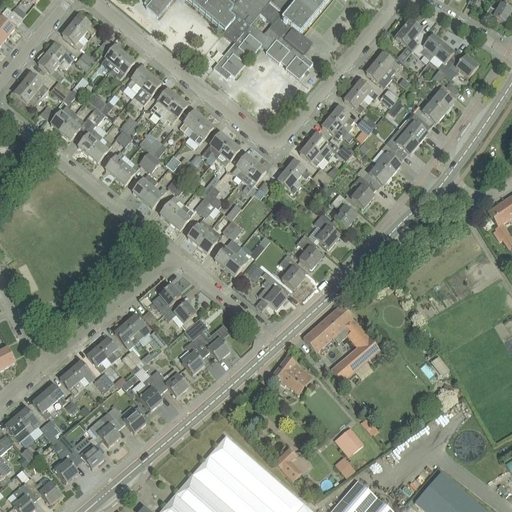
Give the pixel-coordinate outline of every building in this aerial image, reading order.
[(148,0),(144,4),(148,7),(146,9),(158,19),(173,0),(186,0),(186,1),(225,33),(222,35),(234,45),(214,70),(227,82),(231,77),(235,80),(245,67),(243,65),(249,58),(251,60),(261,47),(268,53),(266,55),(279,66),(281,64),(288,69),(286,71),(299,82),(313,65),(303,57),(313,46),(301,35),(329,0),(148,0)] [(474,8),(478,0),(470,0),(468,5),(474,8)] [(511,12),(504,7),(501,6),(497,13),(490,9),(487,15),(505,25),(511,12)] [(7,20),(12,14),(7,10),(2,16),(7,20)] [(13,13),(12,14),(7,20),(17,28),(23,21),(13,13)] [(79,18),(71,28),(83,38),(88,33),(93,37),(96,33),(79,18)] [(0,20),(0,34),(7,40),(15,31),(1,19),(0,20)] [(415,51),(427,36),(425,38),(421,35),(422,33),(410,23),(396,40),(413,54),(415,51)] [(63,38),(70,44),(80,52),(84,48),(78,44),(83,38),(71,28),(63,38)] [(420,59),(422,57),(429,63),(434,58),(444,47),(433,37),(429,42),(425,39),(428,36),(427,36),(415,51),(413,54),(420,59)] [(106,41),(105,42),(104,44),(98,51),(103,55),(111,45),(106,41)] [(55,47),(47,57),(64,72),(68,66),(72,62),(63,54),(55,47)] [(444,47),(434,58),(443,66),(439,70),(438,69),(445,75),(456,62),(456,61),(454,63),(450,60),(454,55),(444,47)] [(101,66),(105,70),(110,74),(125,56),(115,48),(109,56),(101,66)] [(80,60),(91,70),(96,64),(85,55),(80,60)] [(125,56),(110,74),(115,69),(120,73),(116,79),(120,82),(129,72),(135,64),(125,56)] [(383,56),(375,66),(390,79),(395,74),(399,69),(391,62),(383,56)] [(59,67),(64,72),(47,57),(39,67),(46,73),(56,82),(56,81),(61,84),(64,81),(54,73),(59,67)] [(456,62),(445,75),(449,70),(456,76),(460,72),(469,80),(479,69),(466,58),(460,65),(456,62)] [(87,75),(91,70),(80,60),(76,65),(87,75)] [(392,81),(390,79),(375,66),(367,76),(374,82),(383,89),(384,90),(392,81)] [(133,100),(134,100),(152,78),(142,70),(135,78),(127,88),(131,92),(132,91),(137,95),(133,100)] [(22,86),(40,101),(49,91),(31,76),(22,86)] [(152,78),(134,100),(143,108),(147,104),(155,94),(161,86),(152,78)] [(73,91),(78,96),(88,84),(83,80),(73,91)] [(410,86),(404,80),(399,86),(406,92),(410,86)] [(352,93),(368,106),(373,100),(375,102),(378,98),(368,89),(361,83),(352,93)] [(55,89),(67,99),(71,94),(59,84),(55,89)] [(459,92),(452,85),(451,85),(446,90),(456,98),(456,97),(455,97),(459,92)] [(40,101),(22,86),(14,96),(32,110),(40,101)] [(431,104),(445,116),(454,105),(451,103),(455,98),(457,99),(456,98),(446,90),(443,87),(438,93),(440,94),(431,104)] [(62,104),(67,99),(55,89),(50,94),(62,104)] [(69,107),(78,96),(73,91),(71,94),(67,99),(62,104),(63,104),(64,103),(69,107)] [(388,91),(384,96),(395,105),(399,100),(388,91)] [(168,92),(153,110),(150,114),(159,122),(178,100),(168,92)] [(360,116),(364,111),(368,106),(352,93),(344,103),(352,109),(360,116)] [(395,105),(384,96),(380,102),(390,110),(395,105)] [(106,106),(96,98),(90,105),(96,110),(100,113),(106,106)] [(164,125),(167,121),(173,126),(188,108),(178,100),(159,122),(164,125)] [(100,114),(105,118),(114,108),(109,103),(106,106),(100,113),(100,114)] [(393,108),(399,113),(403,107),(397,103),(393,108)] [(445,116),(431,104),(424,113),(419,109),(413,115),(429,129),(433,124),(436,126),(445,116)] [(47,123),(55,113),(51,110),(49,108),(41,118),(47,123)] [(60,134),(75,117),(69,112),(65,109),(51,126),(60,134)] [(100,114),(100,113),(96,110),(87,121),(91,125),(100,114)] [(330,120),(348,135),(353,129),(350,127),(354,123),(346,116),(339,110),(330,120)] [(184,135),(184,134),(188,129),(194,134),(204,122),(194,113),(179,131),(184,135)] [(96,129),(104,120),(105,118),(100,114),(91,125),(96,129)] [(425,134),(429,129),(413,115),(407,122),(412,127),(405,136),(418,147),(427,136),(425,134)] [(85,125),(80,121),(75,117),(60,134),(71,142),(85,125)] [(376,127),(366,118),(362,123),(373,132),(376,127)] [(126,135),(136,124),(130,119),(121,131),(123,133),(126,135)] [(338,143),(341,139),(344,141),(348,135),(330,120),(322,129),(330,136),(338,143)] [(195,144),(199,147),(199,148),(214,130),(204,122),(194,134),(199,138),(195,144)] [(372,132),(368,128),(368,129),(361,123),(357,128),(368,137),(372,132)] [(128,137),(133,141),(132,140),(141,128),(136,124),(126,135),(128,137)] [(88,157),(103,140),(97,135),(93,131),(85,141),(78,149),(88,157)] [(128,137),(126,135),(123,133),(116,142),(120,146),(128,137)] [(140,146),(149,154),(152,157),(162,146),(149,135),(140,146)] [(211,157),(216,162),(231,144),(220,135),(214,143),(203,157),(208,161),(211,157)] [(308,146),(324,159),(328,154),(332,149),(324,143),(316,136),(308,146)] [(392,139),(386,146),(403,160),(407,155),(409,157),(418,147),(405,136),(398,144),(392,139)] [(128,137),(120,146),(125,150),(133,141),(128,137)] [(112,148),(107,144),(103,140),(88,157),(98,165),(104,157),(112,148)] [(371,149),(365,143),(360,150),(366,155),(371,149)] [(231,144),(216,162),(225,169),(234,159),(240,152),(231,144)] [(155,160),(158,162),(167,150),(162,146),(152,157),(155,160)] [(300,156),(308,163),(316,169),(320,165),(324,159),(308,146),(300,156)] [(386,146),(381,152),(387,157),(378,167),(392,178),(401,168),(398,165),(403,160),(386,146)] [(341,151),(350,159),(354,154),(352,151),(348,152),(344,148),(341,151)] [(346,164),(350,159),(341,151),(337,157),(346,164)] [(115,180),(126,167),(121,163),(124,158),(124,157),(120,154),(112,164),(106,171),(115,180)] [(155,160),(152,157),(149,154),(139,167),(145,172),(155,160)] [(173,157),(165,167),(172,173),(180,163),(173,157)] [(232,175),(236,179),(242,183),(257,166),(247,157),(232,175)] [(155,160),(145,172),(151,177),(161,165),(157,162),(158,162),(155,160)] [(185,160),(181,165),(173,174),(177,178),(179,179),(190,165),(185,160)] [(286,173),(297,182),(301,177),(306,181),(310,176),(302,170),(294,163),(286,173)] [(179,179),(182,182),(188,187),(189,185),(186,183),(197,170),(190,165),(179,179)] [(257,166),(242,183),(247,187),(243,192),(248,196),(266,173),(257,166)] [(135,167),(132,171),(126,167),(115,180),(125,188),(132,180),(139,170),(135,167)] [(370,177),(368,175),(363,180),(376,191),(380,186),(383,189),(392,178),(378,167),(370,177)] [(317,176),(328,186),(333,180),(321,171),(317,176)] [(278,183),(286,189),(294,196),(298,192),(293,188),(297,182),(286,173),(278,183)] [(328,187),(328,186),(317,176),(312,181),(326,193),(330,188),(328,187)] [(133,194),(143,202),(157,185),(147,177),(133,194)] [(182,182),(179,179),(177,178),(167,189),(173,194),(182,182)] [(372,197),(376,191),(363,180),(360,178),(354,186),(360,191),(351,201),(356,205),(364,211),(374,199),(372,197)] [(188,187),(182,182),(173,194),(178,198),(188,187)] [(253,197),(260,203),(272,189),(265,183),(253,197)] [(158,195),(153,190),(157,185),(143,202),(153,210),(167,193),(163,190),(158,195)] [(214,189),(210,185),(200,197),(204,200),(205,201),(215,189),(214,189)] [(324,195),(329,199),(334,192),(330,188),(326,193),(324,195)] [(210,205),(215,209),(218,211),(223,205),(216,199),(220,194),(215,189),(205,201),(210,205)] [(334,221),(339,225),(346,232),(357,219),(348,212),(351,208),(353,209),(354,208),(340,196),(332,205),(341,213),(334,221)] [(496,230),(497,232),(493,234),(499,244),(503,241),(509,251),(511,250),(511,251),(511,240),(502,226),(511,219),(511,198),(488,214),(498,229),(496,230)] [(160,217),(170,225),(184,208),(175,199),(160,217)] [(204,200),(195,212),(200,217),(210,205),(205,201),(204,200)] [(210,205),(200,217),(206,221),(215,209),(210,205)] [(235,206),(226,218),(232,223),(241,211),(235,206)] [(194,216),(190,212),(184,208),(170,225),(180,233),(194,216)] [(317,242),(321,245),(329,252),(339,239),(330,232),(334,228),(336,230),(337,229),(322,217),(315,226),(324,233),(317,242)] [(188,239),(198,247),(212,230),(202,222),(188,239)] [(228,239),(238,228),(232,223),(223,234),(228,239)] [(238,228),(228,239),(233,243),(242,232),(238,228)] [(218,235),(212,230),(198,247),(207,256),(222,238),(218,235)] [(319,249),(312,243),(305,237),(297,246),(306,254),(299,262),(304,266),(312,272),(322,260),(313,252),(317,248),(319,250),(319,249)] [(270,243),(265,239),(250,257),(255,262),(270,243)] [(215,262),(225,270),(240,251),(235,246),(233,248),(230,245),(215,262)] [(247,256),(241,251),(240,251),(225,270),(235,278),(249,261),(246,258),(247,256)] [(307,274),(292,261),(288,257),(280,267),(289,274),(282,282),(294,293),(305,280),(296,273),(300,268),(307,274)] [(253,266),(249,271),(257,277),(259,279),(263,274),(253,266)] [(262,278),(267,281),(262,287),(266,290),(259,298),(277,313),(287,301),(279,293),(283,288),(266,274),(262,278)] [(177,301),(178,302),(181,299),(172,287),(159,298),(167,307),(160,313),(164,318),(171,312),(168,309),(177,301)] [(182,327),(186,332),(195,325),(191,320),(196,316),(186,305),(183,308),(178,302),(177,301),(168,309),(171,312),(164,318),(169,323),(175,318),(183,326),(182,327)] [(331,373),(342,385),(380,352),(341,308),(303,341),(316,355),(346,328),(351,334),(347,337),(358,349),(331,373)] [(158,323),(149,313),(143,318),(152,329),(158,323)] [(149,338),(147,336),(149,334),(142,325),(136,318),(125,326),(139,342),(144,348),(152,341),(149,338)] [(231,354),(221,342),(223,340),(217,333),(206,343),(200,336),(208,330),(200,321),(195,325),(186,332),(185,334),(192,343),(205,358),(210,354),(219,364),(231,354)] [(128,351),(133,347),(139,342),(125,326),(115,335),(121,343),(128,351)] [(152,341),(152,342),(159,351),(161,353),(168,348),(155,333),(149,338),(152,341)] [(108,341),(98,350),(107,360),(113,355),(117,361),(122,357),(115,349),(108,341)] [(186,348),(192,356),(184,363),(182,365),(193,377),(205,367),(201,362),(205,358),(192,343),(186,348)] [(0,353),(0,361),(5,371),(16,365),(8,350),(0,353)] [(101,364),(107,360),(98,350),(88,359),(94,366),(101,374),(106,370),(101,364)] [(132,352),(128,356),(140,371),(145,367),(132,352)] [(140,371),(128,356),(122,361),(135,376),(140,371)] [(432,363),(443,377),(449,372),(438,358),(432,363)] [(274,377),(281,383),(280,385),(284,389),(286,386),(299,396),(313,378),(296,365),(288,359),(274,377)] [(80,384),(85,380),(89,385),(94,380),(87,372),(81,364),(71,373),(80,384)] [(168,384),(164,379),(158,372),(150,378),(163,394),(168,390),(176,400),(188,390),(179,378),(180,377),(175,370),(167,377),(171,382),(168,384)] [(74,398),(79,393),(75,389),(80,384),(71,373),(60,382),(67,390),(74,398)] [(150,378),(147,375),(144,378),(147,382),(143,385),(145,388),(137,395),(141,400),(140,401),(151,413),(163,403),(158,398),(163,394),(150,378)] [(105,376),(100,380),(113,394),(117,390),(105,376)] [(130,379),(134,386),(139,383),(135,376),(130,379)] [(113,394),(100,380),(94,385),(103,396),(109,391),(112,395),(113,394)] [(127,392),(133,386),(129,382),(123,387),(127,392)] [(44,396),(53,406),(58,402),(63,407),(67,403),(60,395),(54,388),(44,396)] [(33,405),(39,413),(46,421),(51,417),(47,411),(53,406),(44,396),(33,405)] [(72,414),(77,410),(72,404),(66,409),(71,415),(72,414)] [(85,418),(91,413),(86,408),(81,412),(85,418)] [(126,420),(123,416),(116,408),(108,414),(121,430),(126,426),(134,436),(146,425),(135,413),(126,420)] [(35,431),(39,427),(33,419),(26,411),(16,419),(30,435),(35,431)] [(108,414),(101,420),(89,430),(97,439),(99,438),(109,449),(121,439),(116,434),(121,430),(108,414)] [(19,445),(24,440),(30,435),(16,419),(6,429),(12,436),(19,445)] [(367,420),(361,425),(373,439),(379,433),(367,420)] [(46,426),(56,438),(60,434),(51,422),(46,426)] [(55,438),(56,438),(46,426),(40,431),(53,446),(58,442),(55,438)] [(350,430),(335,443),(349,459),(364,446),(350,430)] [(0,457),(5,454),(14,446),(6,437),(0,442),(2,444),(0,445),(0,457)] [(389,511),(357,484),(333,511),(310,511),(304,507),(226,439),(180,492),(162,511),(147,511),(144,509),(143,511),(389,511)] [(76,447),(74,444),(66,450),(79,465),(84,462),(92,472),(104,461),(86,440),(76,447)] [(66,450),(64,447),(59,451),(61,454),(59,456),(65,464),(55,472),(66,485),(78,475),(74,470),(79,465),(66,450)] [(28,450),(23,455),(31,465),(37,460),(28,450)] [(297,459),(296,457),(289,450),(274,464),(282,472),(281,472),(293,484),(302,475),(292,464),(297,459)] [(5,463),(2,460),(0,457),(0,483),(8,477),(7,476),(11,473),(4,464),(5,463)] [(19,463),(25,470),(30,465),(24,458),(19,463)] [(356,473),(350,466),(344,459),(335,467),(341,474),(346,481),(356,473)] [(483,511),(441,475),(416,504),(424,511),(483,511)] [(30,482),(25,486),(24,486),(37,501),(42,498),(50,508),(62,497),(56,490),(51,485),(47,480),(45,481),(42,484),(38,487),(32,480),(30,482)] [(24,486),(21,489),(13,496),(7,500),(14,508),(14,509),(16,511),(35,511),(36,511),(32,506),(37,501),(24,486)]
